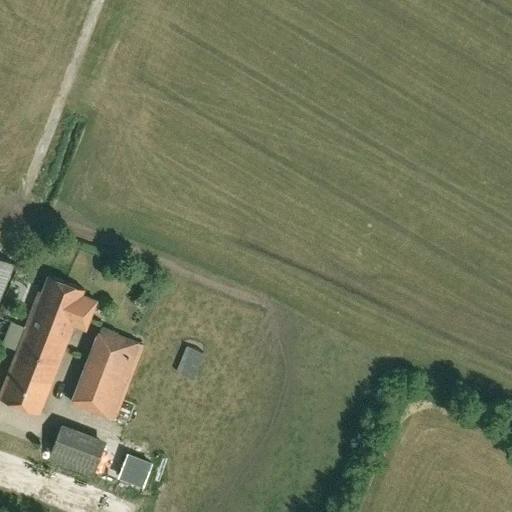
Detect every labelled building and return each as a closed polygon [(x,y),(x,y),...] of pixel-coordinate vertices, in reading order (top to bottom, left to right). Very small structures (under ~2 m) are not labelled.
[(0,291),(12,262),(0,257),(0,291)] [(43,292),(41,291),(0,395),(0,398),(38,413),(73,324),(86,330),(98,301),(83,295),(85,289),(50,275),(43,292)] [(102,329),(73,402),(115,419),(144,345),(102,329)] [(102,442),(107,429),(88,422),(83,435),(102,442)] [(59,427),(50,449),(94,468),(103,447),(59,427)] [(116,460),(113,469),(141,479),(145,470),(116,460)]
